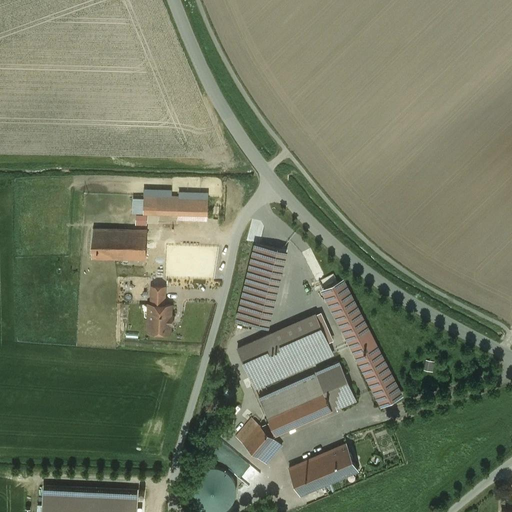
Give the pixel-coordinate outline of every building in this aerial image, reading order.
[(179,196),(144,195),(143,212),(178,213),(178,208),(179,196)] [(208,197),(179,196),(178,208),(207,209),(208,197)] [(147,230),(94,228),(92,257),(146,259),(147,230)] [(256,243),(237,318),(259,323),(278,248),(256,243)] [(335,272),(320,280),(323,288),(339,280),(335,272)] [(405,396),(349,276),(325,288),(380,407),(405,396)] [(165,286),(152,286),(151,303),(164,304),(165,286)] [(151,303),(149,303),(148,321),(149,321),(149,330),(170,331),(171,323),(173,323),(173,315),(171,315),(171,304),(164,304),(151,303)] [(315,313),(237,347),(255,387),(333,353),(315,313)] [(427,358),(425,368),(434,370),(436,360),(427,358)] [(339,361),(315,372),(324,391),(332,409),(356,399),(339,361)] [(315,372),(259,397),(267,416),(324,391),(315,372)] [(324,391),(267,416),(275,434),(332,409),(324,391)] [(278,439),(253,418),(236,436),(266,462),(282,443),(278,439)] [(346,443),(323,452),(335,479),(358,470),(346,443)] [(323,452),(303,461),(314,488),(335,479),(323,452)] [(314,488),(303,461),(289,467),(300,494),(314,488)] [(220,468),(217,467),(212,467),(208,467),(204,469),(201,470),(199,472),(197,474),(195,477),(193,480),(193,482),(192,484),(192,487),(191,489),(192,491),(192,493),(193,496),(194,498),(195,500),(197,503),(200,506),(203,508),(206,509),(210,510),(214,510),(219,509),(223,508),(226,506),(228,504),(230,503),(232,500),(233,497),(234,494),(235,491),(235,488),(235,485),(234,483),(233,480),(232,477),(229,474),(227,472),(226,471),(223,469),(220,468)] [(136,511),(138,490),(44,485),(43,511),(136,511)]
